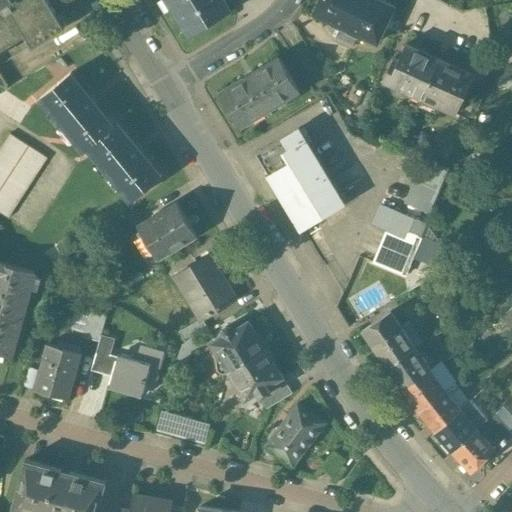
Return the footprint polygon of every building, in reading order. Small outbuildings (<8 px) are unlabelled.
[(0,0),(0,47),(25,33),(34,46),(66,26),(49,0),(0,0)] [(169,0),(190,33),(228,10),(222,0),(169,0)] [(320,0),(314,13),(347,28),(359,0),(320,0)] [(383,0),(359,0),(347,28),(378,43),(396,6),(383,0)] [(441,59),(406,42),(398,58),(395,56),(384,80),(423,98),(441,59)] [(281,59),(222,94),(242,128),(301,92),(281,59)] [(474,74),(441,59),(423,98),(456,114),(474,74)] [(0,93),(10,88),(0,71),(0,93)] [(114,123),(71,71),(41,96),(84,148),(88,145),(114,124),(114,123)] [(511,83),(510,75),(496,78),(498,88),(511,85),(511,83)] [(161,173),(117,120),(114,123),(114,124),(88,145),(131,198),(161,173)] [(343,203),(298,129),(257,153),(302,227),(343,203)] [(10,134),(0,149),(0,211),(8,217),(47,158),(10,134)] [(423,158),(404,204),(430,216),(448,169),(423,158)] [(165,205),(151,214),(152,216),(141,223),(144,228),(136,239),(149,260),(159,253),(160,255),(198,231),(179,200),(166,208),(165,205)] [(401,208),(399,212),(380,204),(372,224),(387,230),(406,239),(415,218),(416,215),(401,208)] [(406,239),(387,230),(362,292),(390,303),(395,300),(401,286),(413,256),(422,235),(427,223),(415,218),(406,239)] [(440,243),(422,235),(413,256),(432,263),(440,243)] [(237,295),(210,252),(176,273),(177,274),(184,270),(199,294),(192,299),(202,316),(203,316),(237,295)] [(36,271),(0,261),(0,353),(12,356),(36,271)] [(107,314),(90,309),(88,316),(84,332),(83,336),(100,341),(101,335),(107,314)] [(88,316),(74,312),(69,328),(84,332),(88,316)] [(391,312),(364,330),(389,368),(416,349),(415,348),(401,326),(391,312)] [(202,316),(181,329),(188,341),(210,327),(203,316),(202,316)] [(249,319),(234,328),(232,326),(230,325),(228,324),(226,325),(225,326),(224,327),(223,329),(223,331),(223,334),(211,342),(229,371),(268,346),(264,339),(260,338),(249,319)] [(423,342),(409,321),(401,326),(415,348),(423,342)] [(113,338),(101,335),(100,341),(94,363),(105,366),(109,353),(113,338)] [(79,352),(47,343),(34,388),(55,394),(57,389),(68,392),(79,352)] [(137,361),(118,355),(112,375),(110,383),(141,392),(145,380),(153,382),(162,351),(141,346),(137,361)] [(268,346),(229,371),(243,394),(254,387),(257,392),(283,376),(272,358),(273,354),(268,346)] [(416,349),(389,368),(404,389),(431,369),(416,349)] [(109,353),(105,366),(94,363),(92,369),(112,375),(118,355),(109,353)] [(431,369),(404,389),(420,411),(447,389),(445,386),(436,375),(431,369)] [(442,371),(436,375),(445,386),(450,381),(442,371)] [(283,376),(257,392),(266,405),(291,389),(283,376)] [(469,401),(453,383),(447,389),(462,407),(469,401)] [(447,389),(420,411),(435,431),(462,407),(447,389)] [(494,413),(477,394),(473,398),(489,417),(494,413)] [(489,417),(473,398),(469,401),(462,407),(478,427),(489,417)] [(299,403),(297,404),(296,403),(290,410),(291,411),(289,414),(291,415),(277,433),(276,432),(274,434),(273,433),(267,440),(269,442),(267,443),(293,463),(292,464),(294,465),(295,463),(294,462),(324,422),(325,423),(327,420),(325,419),(324,420),(313,411),(314,409),(313,408),(310,412),(299,403)] [(164,407),(159,428),(210,440),(214,419),(164,407)] [(462,407),(435,431),(453,451),(478,427),(462,407)] [(478,427),(453,451),(471,471),(483,460),(486,463),(500,450),(497,447),(502,442),(503,443),(507,440),(506,438),(511,433),(511,431),(495,412),(494,413),(489,417),(478,427)] [(336,451),(323,468),(331,475),(344,458),(336,451)] [(96,511),(105,481),(25,459),(10,511),(96,511)] [(174,500),(134,493),(131,510),(130,511),(171,511),(173,505),(174,500)]
